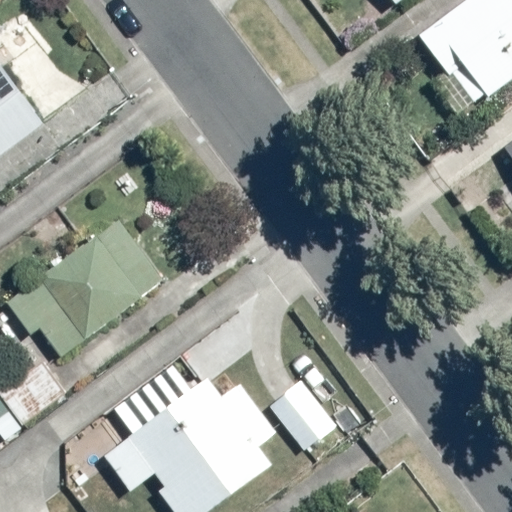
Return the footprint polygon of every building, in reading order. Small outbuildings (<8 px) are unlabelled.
[(511,79),(511,0),(468,0),(420,36),(444,69),(431,79),(459,118),(511,79)] [(0,152),(41,122),(0,67),(0,152)] [(118,219),(7,302),(32,335),(41,329),(61,356),(164,279),(118,219)] [(208,376),(102,455),(130,491),(155,472),(164,485),(158,490),(174,511),(206,511),(271,463),(258,446),(277,432),(240,383),(223,396),(208,376)] [(339,427),(306,382),(273,406),(306,451),(339,427)] [(0,419),(12,411),(0,395),(0,419)]
